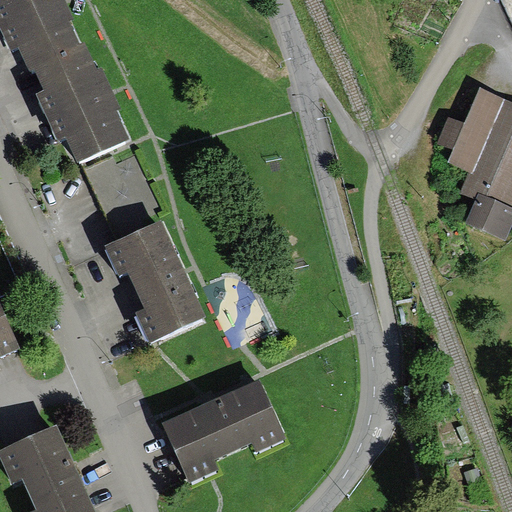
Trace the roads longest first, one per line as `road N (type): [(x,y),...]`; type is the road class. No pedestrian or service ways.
road 1 (residential): [(373,411),(394,368),(373,193),(383,157),(477,0)]
road 2 (residential): [(373,411),(367,325),(279,0)]
